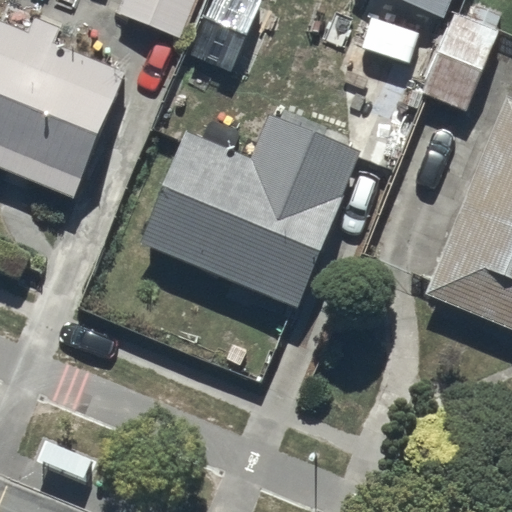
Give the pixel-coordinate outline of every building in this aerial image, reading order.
[(123,0),(113,26),(179,51),(198,0),(123,0)] [(359,0),(444,34),(457,0),(359,0)] [(455,26),(422,106),(465,124),(498,44),(455,26)] [(0,182),(72,213),(124,89),(54,60),(61,42),(33,31),(26,47),(0,35),(0,182)] [(511,120),(499,115),(424,310),(511,344),(511,120)] [(355,168),(269,134),(253,174),(186,147),(140,261),(293,323),(355,168)]
